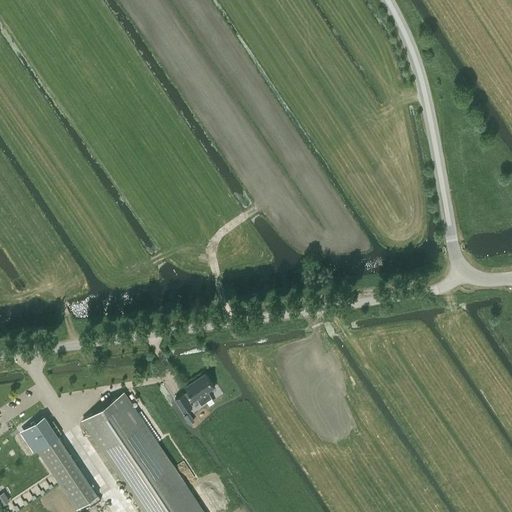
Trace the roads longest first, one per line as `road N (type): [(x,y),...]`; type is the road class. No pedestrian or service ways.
road 1 (unclassified): [(0,357),(434,292),(465,272)]
road 2 (unclassified): [(465,272),(453,253),(416,65),(386,0)]
